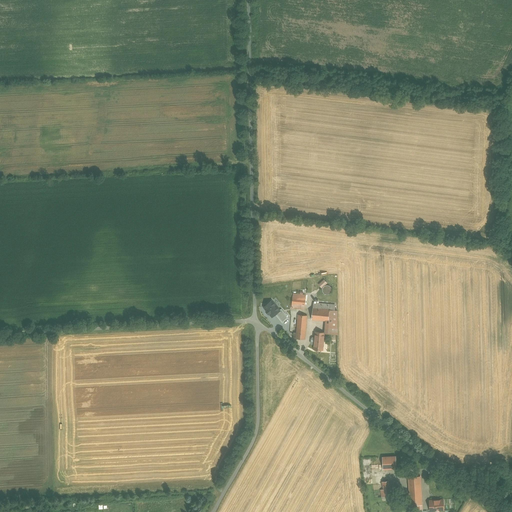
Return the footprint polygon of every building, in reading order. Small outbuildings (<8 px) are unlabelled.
[(318,284),(322,288),(327,283),(324,279),(318,284)] [(331,291),(332,290),(331,288),(330,286),(329,285),(327,285),(325,285),(324,286),(323,288),(322,290),(323,292),(324,293),(325,294),(327,294),(329,294),(330,293),(331,291)] [(306,295),(293,294),(291,308),(304,309),(306,295)] [(263,307),(272,318),(280,311),(271,300),(263,307)] [(330,304),(313,303),(312,319),(326,321),(329,321),(330,310),(330,304)] [(337,311),(330,310),(329,321),(326,321),(324,332),(324,333),(338,334),(337,311)] [(307,315),(298,315),(297,333),(294,333),(293,338),(296,338),(305,339),(307,315)] [(324,332),(315,331),(314,349),(323,350),(324,333),(324,332)] [(396,456),(382,457),(383,469),(397,468),(396,456)] [(455,467),(445,460),(443,463),(452,471),(455,467)] [(420,476),(408,477),(410,505),(422,505),(420,476)] [(389,481),(382,482),(384,489),(381,490),(382,497),(391,495),(389,481)] [(443,499),(430,500),(430,511),(444,510),(443,499)]
